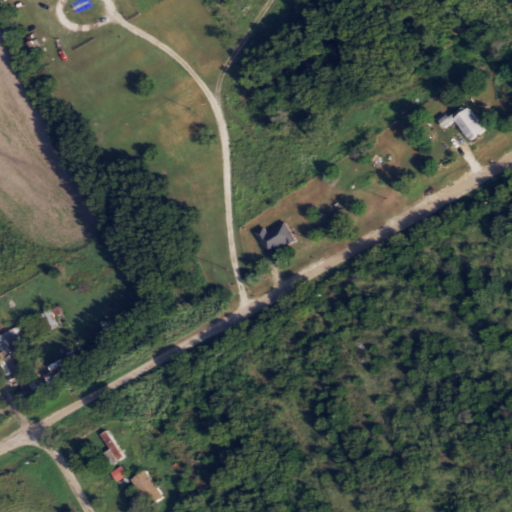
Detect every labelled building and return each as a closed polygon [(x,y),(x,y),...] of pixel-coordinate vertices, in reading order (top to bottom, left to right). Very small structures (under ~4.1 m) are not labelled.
[(437,123),(464,104),(482,130),(467,141),(453,121),(442,129),(437,123)] [(254,232),(281,219),(291,240),(264,253),(254,232)] [(59,317),(65,315),(62,306),(45,312),(52,331),(63,327),(59,317)] [(46,331),(37,314),(49,308),(58,325),(46,331)] [(0,374),(0,334),(13,330),(27,371),(2,380),(0,374)] [(69,353),(75,371),(90,366),(84,347),(69,353)] [(64,379),(48,388),(45,381),(60,373),(64,379)] [(100,453),(107,450),(97,435),(106,430),(124,457),(109,467),(100,453)] [(109,474),(118,468),(124,476),(114,482),(109,474)] [(128,477),(144,469),(160,499),(144,507),(128,477)]
